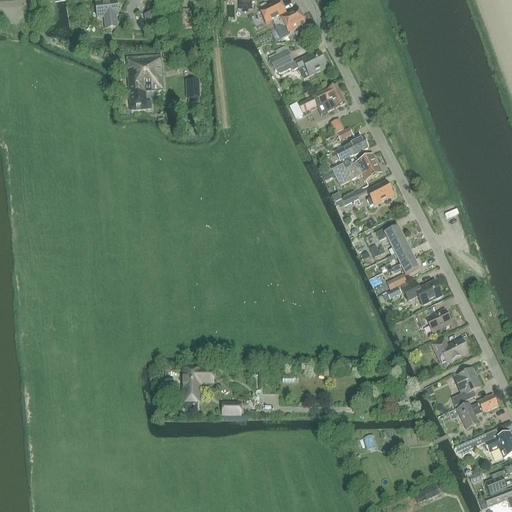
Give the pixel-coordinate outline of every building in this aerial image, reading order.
[(283,0),(281,0),(263,9),(280,41),(288,37),(287,35),(305,26),(298,11),(296,10),(291,13),(283,0)] [(251,1),(239,1),(239,11),(242,11),(242,14),(248,14),(248,11),(251,11),(251,1)] [(116,17),(118,17),(116,2),(95,4),(97,20),(104,19),(105,30),(117,29),(116,17)] [(234,21),(234,5),(221,5),(221,22),(234,21)] [(147,32),(159,30),(157,14),(145,16),(147,32)] [(277,57),(269,62),(270,62),(275,72),(276,71),(277,73),(279,74),(281,74),(283,74),(290,70),(292,71),(294,71),(298,69),(298,70),(304,67),(309,78),(327,69),(325,64),(325,62),(323,58),(321,57),(320,55),(309,60),(308,57),(295,64),(293,64),(293,63),(285,48),(275,52),(277,57)] [(145,93),(163,91),(160,57),(126,59),(130,109),(121,109),(121,118),(131,117),(130,112),(146,111),(145,93)] [(315,97),(292,108),(296,118),(316,108),(321,117),(326,114),(330,112),(345,104),(336,86),(315,97)] [(348,130),(337,136),(340,142),(352,136),(348,130)] [(344,149),(335,153),(340,163),(349,158),(348,156),(352,154),(354,157),(368,150),(363,139),(344,149)] [(365,183),(381,175),(372,156),(350,167),(351,168),(345,171),(342,166),(332,172),(340,188),(362,176),(365,183)] [(366,193),(370,200),(367,202),(370,208),(373,206),(374,208),(393,198),(386,183),(366,193)] [(355,194),(341,201),(345,208),(358,201),(355,194)] [(386,239),(390,246),(403,239),(397,229),(384,235),(381,237),(379,233),(375,235),(379,243),(386,239)] [(395,256),(408,249),(403,239),(390,246),(394,255),(395,256)] [(375,247),(369,250),(372,255),(378,252),(375,247)] [(397,260),(400,266),(413,260),(408,249),(395,256),(394,255),(387,259),(389,264),(397,260)] [(380,257),(385,254),(382,250),(378,252),(372,255),(374,259),(380,256),(380,257)] [(418,270),(413,260),(400,266),(393,270),(395,273),(401,270),(405,277),(418,270)] [(389,292),(406,284),(403,277),(386,285),(389,292)] [(416,284),(402,291),(408,304),(417,300),(421,309),(442,298),(434,282),(419,290),(416,284)] [(389,301),(401,295),(398,288),(386,294),(389,301)] [(427,312),(415,317),(421,329),(427,326),(431,334),(451,325),(444,311),(430,318),(427,312)] [(444,340),(430,347),(440,367),(445,364),(446,366),(470,354),(462,340),(447,347),(444,340)] [(476,381),(471,371),(453,379),(461,396),(457,397),(460,405),(476,398),(473,392),(481,389),(477,381),(476,381)] [(183,404),(184,404),(184,410),(186,413),(195,413),(197,410),(197,404),(199,404),(199,389),(197,389),(197,384),(213,384),(213,372),(199,372),(183,372),(183,404)] [(281,384),(294,385),(294,377),(281,376),(281,384)] [(482,415),(498,407),(493,397),(477,404),(478,405),(471,409),(469,405),(457,411),(466,431),(478,425),(474,415),(481,412),(482,415)] [(240,417),(240,404),(222,404),(222,417),(240,417)] [(503,460),(511,456),(511,439),(509,440),(507,435),(494,440),(494,441),(485,445),(489,455),(499,450),(503,460)] [(370,437),(362,439),(366,453),(374,451),(370,437)] [(467,453),(483,446),(480,439),(464,445),(467,453)] [(499,474),(490,478),(492,481),(485,484),(490,497),(506,490),(502,481),(511,476),(511,463),(503,467),(505,472),(499,474)] [(417,506),(440,495),(436,487),(424,493),(423,491),(413,496),(417,506)] [(499,495),(479,503),(482,511),(502,503),(506,501),(510,510),(511,510),(511,489),(499,495)]
